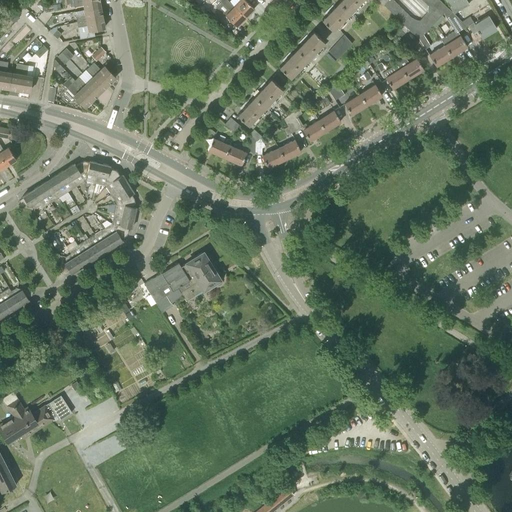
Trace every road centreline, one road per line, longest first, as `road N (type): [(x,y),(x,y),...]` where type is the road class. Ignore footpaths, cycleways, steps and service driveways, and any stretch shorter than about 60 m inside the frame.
road 1 (tertiary): [(475,511),(290,277)]
road 2 (unclassified): [(0,338),(141,252),(174,181)]
road 3 (residential): [(310,0),(213,106),(127,80)]
road 4 (tertiary): [(362,151),(511,60)]
